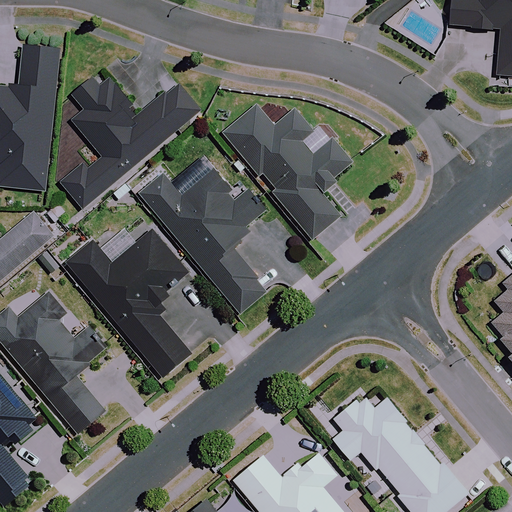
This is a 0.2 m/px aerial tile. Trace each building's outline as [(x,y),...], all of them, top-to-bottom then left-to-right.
[(511,0),(450,0),(449,27),(500,31),(496,76),(507,77),(507,86),(511,86),(511,0)] [(59,51),(23,48),(20,89),(0,87),(0,167),(0,168),(0,173),(0,189),(47,193),(59,51)] [(99,91),(89,78),(71,93),(86,111),(74,121),(103,156),(87,170),(83,166),(63,183),(84,209),(200,114),(177,86),(139,117),(110,82),(99,91)] [(274,129),(257,108),(225,133),(260,177),(263,175),(315,242),(346,218),(323,189),(352,166),(332,141),(312,157),(303,145),(313,136),(295,113),(274,129)] [(236,201),(205,163),(174,188),(164,176),(142,194),(241,315),(268,293),(231,249),(250,233),(246,228),(265,212),(248,191),(236,201)] [(0,282),(54,237),(35,213),(0,242),(0,282)] [(187,275),(152,233),(112,267),(96,248),(73,267),(163,377),(190,355),(153,310),(173,294),(169,290),(187,275)] [(511,276),(496,290),(501,296),(494,302),(503,314),(491,324),(503,339),(497,343),(511,362),(511,276)] [(70,319),(50,294),(0,334),(0,336),(79,434),(105,413),(76,377),(108,351),(89,327),(73,339),(62,326),(70,319)] [(33,417),(0,377),(0,500),(4,506),(31,484),(5,453),(33,430),(33,417)] [(371,402),(365,395),(335,420),(344,432),(333,441),(350,462),(362,452),(411,511),(450,511),(472,494),(445,461),(440,465),(381,393),(371,402)] [(338,476),(319,453),(302,467),(299,464),(282,478),(264,456),(234,480),(259,511),(343,511),(323,488),(338,476)] [(215,511),(205,499),(190,511),(215,511)]
